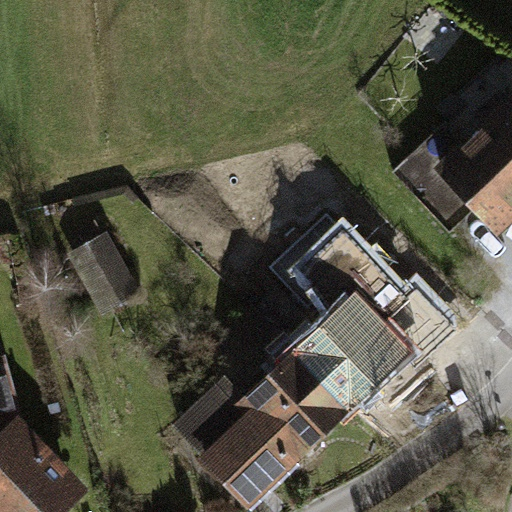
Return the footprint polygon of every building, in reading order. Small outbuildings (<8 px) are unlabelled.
[(387,173),(442,232),(461,214),(490,245),(511,224),(511,108),(506,102),(460,145),(440,124),(387,173)] [(323,249),(286,210),(235,256),(272,296),(323,249)] [(100,231),(59,254),(96,319),(137,295),(100,231)] [(408,360),(348,297),(311,334),(369,397),(408,360)] [(243,307),(221,329),(250,358),(272,336),(243,307)] [(161,434),(233,511),(243,511),(369,397),(311,334),(233,406),(214,386),(161,434)] [(0,511),(68,511),(84,497),(13,425),(0,373),(0,511)]
